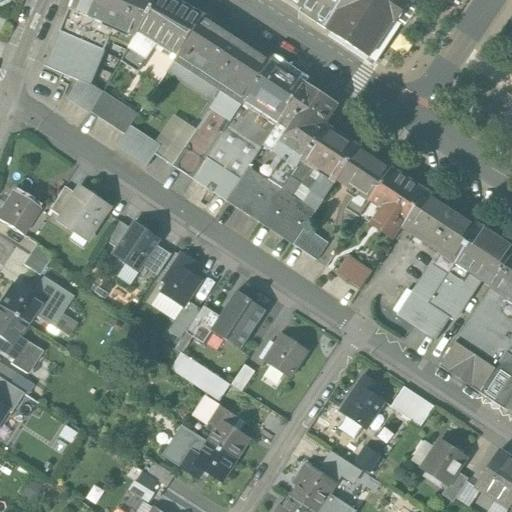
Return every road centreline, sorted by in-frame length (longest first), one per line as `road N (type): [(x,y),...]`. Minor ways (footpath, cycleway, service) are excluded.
road 1 (residential): [(4,81),(360,332)]
road 2 (residential): [(235,511),(360,332)]
road 3 (secondary): [(232,0),(412,115)]
road 4 (residential): [(360,332),(511,437)]
road 5 (residential): [(489,0),(412,115)]
road 6 (secondary): [(412,115),(511,182)]
